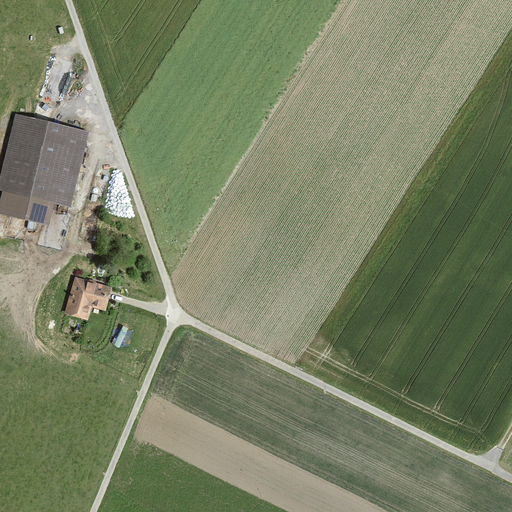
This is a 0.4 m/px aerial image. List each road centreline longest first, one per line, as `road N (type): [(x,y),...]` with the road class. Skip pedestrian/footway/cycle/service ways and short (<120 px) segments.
road 1 (track): [(179,315),(511,476)]
road 2 (track): [(179,315),(96,511)]
